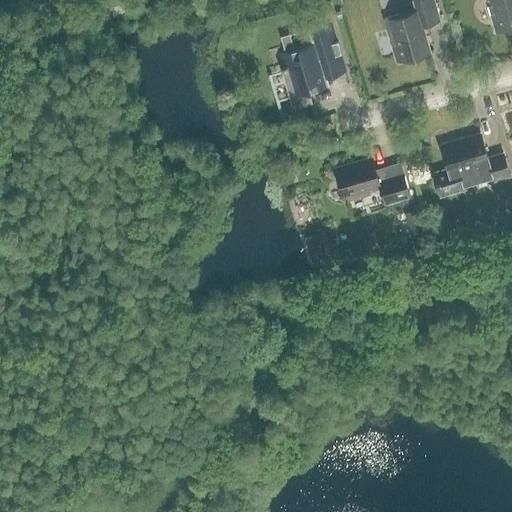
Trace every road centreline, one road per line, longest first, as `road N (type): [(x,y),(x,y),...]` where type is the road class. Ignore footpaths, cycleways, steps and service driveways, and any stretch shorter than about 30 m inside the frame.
road 1 (residential): [(347,121),(511,75)]
road 2 (unclassified): [(155,0),(0,47)]
